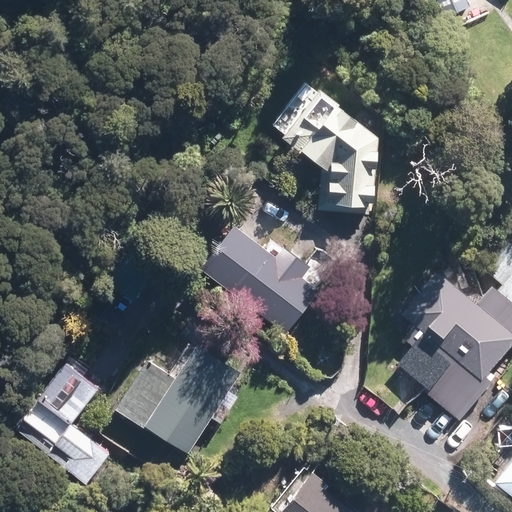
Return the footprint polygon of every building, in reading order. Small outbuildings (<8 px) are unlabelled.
[(462,0),(441,0),(446,12),(464,4),(462,0)] [(360,209),(364,142),(307,97),(279,134),(321,167),(319,207),(360,209)] [(158,226),(99,280),(122,305),(181,251),(158,226)] [(309,291),(225,229),(197,267),(281,329),(309,291)] [(511,248),(507,245),(486,271),(502,284),(499,288),(511,298),(511,248)] [(475,375),(511,330),(511,311),(484,289),(471,306),(434,276),(403,314),(425,332),(399,365),(455,411),(481,379),(475,375)] [(231,374),(188,348),(140,423),(183,450),(231,374)] [(85,387),(59,368),(15,428),(80,475),(98,450),(59,423),(85,387)] [(511,457),(495,479),(511,492),(511,457)] [(341,511),(303,481),(277,511),(341,511)]
